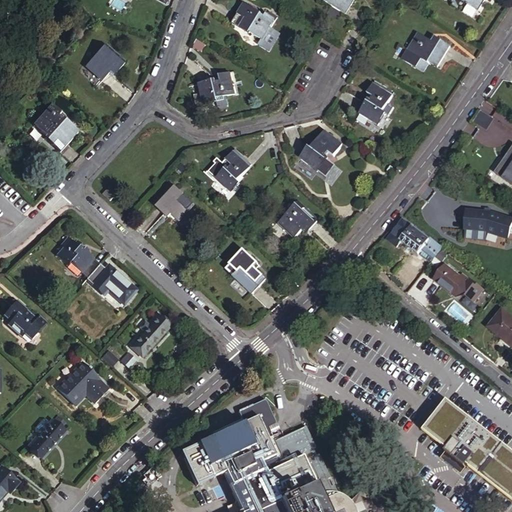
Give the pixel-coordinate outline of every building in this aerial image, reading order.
[(319,0),(323,3),(322,5),(343,18),(354,0),(319,0)] [(460,0),(467,4),(466,7),(476,13),(484,0),(460,0)] [(261,17),(244,6),(231,27),(248,38),(250,36),(262,43),(275,23),(266,17),(263,20),(261,19),(261,17)] [(435,70),(447,49),(435,41),(431,46),(421,39),(409,57),(427,68),(429,66),(435,70)] [(126,66),(107,48),(105,51),(124,69),(126,66)] [(124,69),(105,51),(87,69),(103,83),(110,76),(114,72),(117,76),(124,69)] [(228,101),(240,98),(234,76),(219,80),(220,82),(221,86),(217,87),(216,84),(200,88),(205,107),(218,104),(228,101)] [(383,116),(394,98),(375,85),(367,98),(374,103),(372,106),(370,105),(362,117),(379,129),(386,118),(383,116)] [(218,104),(205,107),(205,109),(218,106),(220,112),(230,109),(228,101),(218,104)] [(54,107),(35,126),(48,138),(47,140),(61,154),(80,134),(65,119),(63,121),(60,118),(63,116),(54,107)] [(331,164),(342,150),(324,135),(311,152),(308,150),(298,161),(315,175),(327,161),(331,164)] [(511,148),(500,166),(503,168),(498,177),(511,186),(511,148)] [(243,189),(257,174),(236,155),(226,166),(232,171),(229,174),(227,172),(217,183),(231,197),(240,187),(243,189)] [(109,201),(116,194),(109,187),(103,194),(109,201)] [(194,209),(173,190),(155,209),(165,218),(169,215),(179,225),(194,209)] [(318,226),(299,207),(280,228),(295,242),(306,232),(309,235),(318,226)] [(504,244),(511,233),(511,226),(495,214),(466,210),(464,228),(485,231),(504,244)] [(417,253),(427,240),(411,228),(400,241),(417,253)] [(85,279),(98,264),(87,255),(88,253),(83,249),(81,251),(78,248),(79,247),(74,242),(72,243),(65,237),(58,245),(60,248),(54,255),(66,266),(69,263),(85,279)] [(442,248),(429,237),(427,240),(417,253),(430,263),(442,248)] [(257,268),(246,257),(229,275),(233,278),(232,281),(250,297),(264,283),(253,272),(257,268)] [(104,270),(98,264),(85,279),(83,281),(101,297),(105,293),(121,306),(135,291),(107,266),(104,270)] [(434,280),(452,294),(455,290),(458,293),(468,280),(463,275),(460,278),(445,266),(434,280)] [(24,313),(26,310),(17,302),(14,304),(24,313)] [(32,340),(47,322),(39,316),(37,319),(26,310),(24,313),(14,304),(4,317),(11,322),(8,326),(23,338),(26,335),(32,340)] [(511,345),(511,317),(502,310),(489,327),(511,345)] [(144,332),(129,348),(141,358),(168,327),(157,318),(148,327),(144,323),(139,328),(144,332)] [(118,360),(108,351),(102,358),(112,367),(118,360)] [(135,360),(128,354),(121,363),(128,369),(135,360)] [(79,362),(68,374),(95,401),(107,387),(79,362)] [(95,401),(68,374),(56,389),(75,405),(85,394),(94,402),(95,401)] [(279,423),(269,400),(243,412),(247,422),(208,440),(212,449),(188,460),(198,484),(227,473),(244,511),(332,511),(327,501),(341,494),(336,485),(334,486),(331,480),(333,479),(322,453),(319,454),(316,447),(318,446),(309,427),(278,441),(277,438),(286,434),(284,429),(281,430),(282,433),(276,436),(275,433),(280,431),(277,425),(272,427),(271,426),(279,423)] [(511,502),(511,452),(450,402),(424,431),(445,450),(437,457),(464,478),(470,469),(509,500),(511,502)] [(40,438),(29,449),(43,462),(66,435),(53,423),(50,425),(46,422),(43,422),(35,431),(35,434),(40,438)] [(19,486),(3,471),(0,473),(0,505),(8,496),(10,497),(19,486)] [(157,497),(151,489),(144,494),(151,502),(157,497)] [(332,511),(353,511),(350,507),(351,499),(350,498),(346,496),(343,495),(341,494),(327,501),(332,511)]
